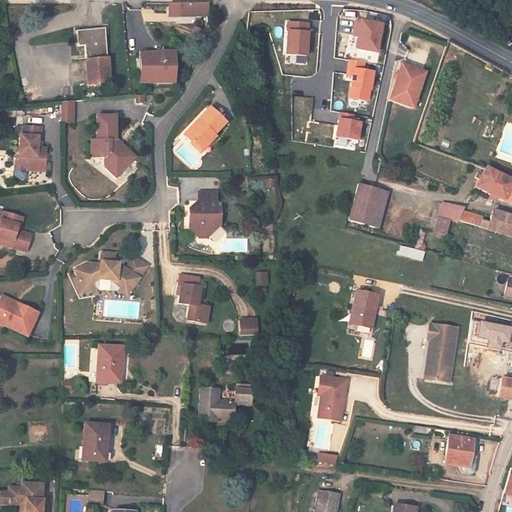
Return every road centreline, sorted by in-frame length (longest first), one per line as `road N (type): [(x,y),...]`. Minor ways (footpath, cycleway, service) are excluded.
road 1 (residential): [(234,0),(222,42),(159,138),(155,207),(78,228)]
road 2 (secondary): [(511,62),(377,0)]
